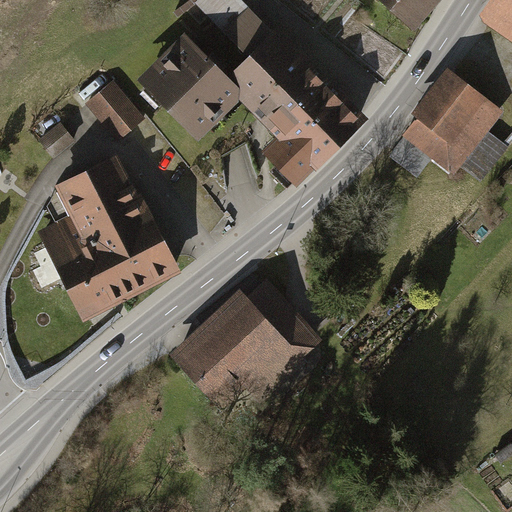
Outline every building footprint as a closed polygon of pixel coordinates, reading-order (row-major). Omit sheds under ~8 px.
[(369,117),(279,28),(274,34),(240,0),(201,0),(196,5),(247,56),(228,75),(246,93),(240,99),(278,136),(263,151),(299,187),(369,117)] [(441,0),(386,0),(419,27),(441,0)] [(511,0),(494,0),(483,17),(511,36),(511,0)] [(188,32),(140,79),(200,140),(240,99),(246,93),(228,75),(188,32)] [(504,114),(449,70),(412,116),(417,119),(403,136),(454,176),(504,114)] [(115,79),(88,101),(119,139),(146,118),(115,79)] [(66,124),(47,141),(58,153),(77,137),(66,124)] [(489,172),(511,142),(493,129),(471,159),(489,172)] [(134,199),(116,162),(64,187),(80,219),(49,234),(86,311),(174,268),(139,196),(134,199)] [(239,297),(171,362),(235,429),(323,345),(266,286),(246,305),(239,297)]
